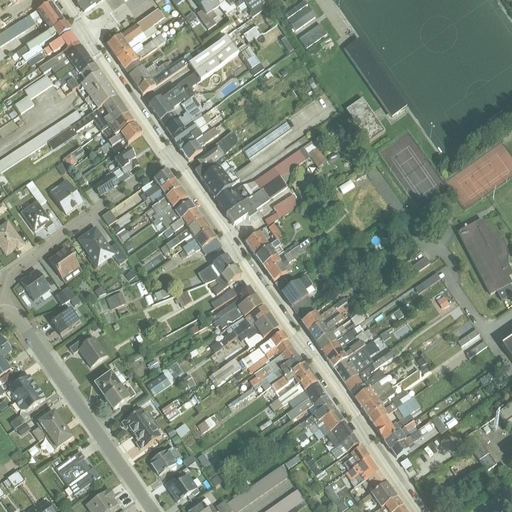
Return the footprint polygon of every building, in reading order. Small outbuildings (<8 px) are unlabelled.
[(84,0),(78,4),(84,13),(101,2),(102,1),(103,0),(84,0)] [(219,8),(213,0),(194,0),(202,11),(197,14),(208,31),(216,25),(214,21),(218,18),(214,12),(219,8)] [(213,0),(219,8),(226,17),(236,10),(237,11),(245,5),(241,0),(213,0)] [(241,0),(245,5),(250,14),(249,15),(252,20),(266,10),(264,7),(263,6),(258,0),(241,0)] [(30,16),(35,23),(41,19),(51,31),(64,23),(50,3),(30,16)] [(304,3),(284,17),(287,21),(307,7),(304,3)] [(308,8),(288,22),(296,33),(316,19),(308,8)] [(131,50),(141,44),(158,32),(154,26),(164,18),(158,10),(137,25),(132,28),(125,33),(123,34),(107,46),(117,60),(131,50)] [(192,13),(186,18),(190,24),(197,19),(192,13)] [(0,47),(36,25),(35,23),(30,16),(0,34),(0,47)] [(271,19),(267,22),(272,29),(277,27),(271,19)] [(64,23),(51,31),(12,56),(15,62),(23,57),(26,62),(27,61),(40,53),(43,51),(40,47),(54,38),(57,42),(71,33),(64,23)] [(250,24),(235,32),(237,35),(252,28),(250,24)] [(320,27),(299,41),(306,51),(327,37),(320,27)] [(257,28),(244,37),(249,44),(263,35),(257,28)] [(71,33),(57,42),(45,50),(45,51),(47,55),(52,52),(53,54),(59,50),(62,54),(78,43),(71,33)] [(131,50),(117,60),(125,71),(138,62),(166,43),(160,35),(143,48),(141,44),(131,50)] [(194,61),(189,64),(195,73),(200,82),(247,49),(244,46),(236,51),(227,38),(194,61)] [(285,39),(281,42),(285,48),(289,54),(294,51),(285,39)] [(359,39),(343,51),(391,120),(407,108),(359,39)] [(78,43),(62,54),(39,69),(42,73),(43,75),(50,70),(52,69),(58,64),(64,61),(82,48),(78,43)] [(58,64),(52,69),(56,75),(64,69),(86,54),(82,48),(64,61),(58,64)] [(249,50),(239,57),(249,72),(260,65),(249,50)] [(40,53),(27,61),(31,67),(44,59),(40,53)] [(174,64),(138,90),(143,96),(189,64),(194,61),(189,53),(184,57),(174,64)] [(64,69),(56,75),(58,79),(60,81),(90,60),(86,54),(64,69)] [(90,60),(60,81),(63,86),(67,84),(94,66),(90,60)] [(138,62),(125,71),(138,90),(174,64),(171,60),(166,64),(166,63),(159,68),(158,69),(155,64),(145,71),(138,62)] [(94,66),(67,84),(73,92),(77,89),(99,74),(94,66)] [(260,67),(250,74),(254,79),(264,72),(260,67)] [(311,79),(306,71),(284,86),(289,93),(311,79)] [(200,82),(195,73),(188,78),(149,105),(160,122),(194,99),(196,98),(195,97),(192,92),(194,90),(192,87),(200,82)] [(99,74),(77,89),(81,94),(94,113),(117,98),(103,79),(99,74)] [(26,98),(15,105),(21,114),(35,105),(31,100),(53,85),(47,76),(25,91),(27,94),(28,96),(26,98)] [(313,78),(308,82),(311,86),(310,87),(313,91),(319,87),(313,78)] [(280,85),(267,95),(273,103),(286,93),(280,85)] [(83,120),(72,127),(75,131),(87,124),(88,126),(94,121),(102,133),(115,124),(128,115),(117,98),(94,113),(87,117),(83,120)] [(194,99),(160,122),(172,138),(202,117),(196,109),(200,107),(194,99)] [(362,100),(346,112),(369,145),(385,133),(362,100)] [(83,120),(79,115),(77,111),(0,161),(0,173),(72,127),(83,120)] [(202,117),(207,124),(209,122),(211,120),(207,114),(202,117)] [(115,124),(102,133),(106,138),(109,143),(135,125),(128,115),(115,124)] [(202,117),(172,138),(177,145),(206,125),(207,124),(202,117)] [(284,121),(242,151),(249,161),(291,131),(285,122),(284,121)] [(207,124),(206,125),(211,132),(215,129),(210,122),(209,122),(207,124)] [(135,125),(109,143),(96,152),(98,154),(102,151),(105,155),(113,149),(112,147),(118,143),(119,145),(125,140),(128,144),(142,135),(135,125)] [(206,125),(177,145),(181,152),(211,132),(206,125)] [(211,132),(181,152),(188,162),(202,152),(200,148),(218,135),(215,129),(211,132)] [(222,166),(226,163),(227,162),(224,157),(236,148),(237,147),(237,145),(238,143),(237,141),(233,134),(213,147),(214,149),(197,161),(202,167),(195,172),(197,175),(201,180),(222,166)] [(299,152),(306,161),(311,158),(309,155),(317,150),(312,143),(299,152)] [(81,147),(63,159),(69,168),(77,163),(75,159),(84,153),(81,148),(81,147)] [(309,155),(311,158),(318,169),(327,163),(317,150),(309,155)] [(119,167),(110,173),(106,176),(107,178),(94,187),(101,196),(118,185),(118,186),(129,178),(126,174),(139,165),(129,151),(114,161),(119,167)] [(274,169),(281,179),(298,166),(306,161),(299,152),(292,157),(274,169)] [(119,167),(114,161),(106,167),(110,173),(119,167)] [(62,162),(56,167),(62,175),(68,171),(62,162)] [(222,166),(201,180),(210,193),(215,200),(227,191),(233,188),(239,183),(235,177),(226,163),(222,166)] [(265,189),(226,216),(234,227),(247,218),(249,221),(254,218),(256,215),(256,211),(288,189),(284,184),(302,172),(298,166),(281,179),(272,185),(265,189)] [(227,191),(215,200),(218,205),(226,216),(265,189),(272,185),(281,179),(274,169),(259,180),(254,183),(243,187),(236,193),(233,188),(227,191)] [(145,201),(174,181),(167,171),(166,172),(154,180),(157,185),(152,188),(149,184),(142,189),(145,194),(141,196),(145,202),(145,201)] [(66,180),(49,192),(66,215),(83,203),(66,180)] [(174,181),(145,201),(148,205),(152,202),(153,203),(164,195),(167,199),(180,189),(174,181)] [(351,181),(339,188),(344,196),(355,188),(351,181)] [(37,202),(20,214),(35,233),(45,225),(48,229),(53,224),(40,206),(46,201),(32,182),(26,186),(37,202)] [(180,189),(167,199),(146,213),(150,219),(153,217),(156,221),(187,199),(180,189)] [(277,214),(265,221),(268,227),(301,207),(294,196),(273,209),(277,214)] [(187,199),(156,221),(153,223),(156,227),(162,223),(167,231),(195,210),(187,199)] [(195,210),(167,231),(164,232),(165,234),(164,235),(167,239),(175,233),(174,233),(186,225),(189,229),(202,220),(195,210)] [(110,211),(102,217),(109,227),(117,221),(110,211)] [(202,220),(189,229),(161,249),(165,254),(170,251),(185,240),(188,245),(209,231),(202,220)] [(0,247),(6,257),(15,251),(14,249),(16,248),(18,251),(26,246),(8,221),(0,227),(0,247)] [(483,221),(458,234),(490,296),(496,293),(501,302),(511,296),(511,289),(510,286),(511,285),(511,284),(509,278),(511,276),(511,272),(507,264),(507,262),(507,261),(508,259),(508,258),(507,256),(507,255),(507,253),(507,252),(507,250),(506,249),(506,247),(505,246),(505,244),(504,243),(503,242),(502,240),(502,239),(501,238),(500,236),(499,235),(496,233),(493,230),(491,228),(485,226),(483,221)] [(273,236),(279,232),(274,226),(269,230),(273,236)] [(96,227),(78,240),(98,269),(114,257),(120,265),(128,260),(116,244),(111,248),(96,227)] [(124,229),(116,235),(122,245),(131,239),(124,229)] [(209,231),(188,245),(183,249),(184,251),(180,254),(177,256),(180,261),(182,260),(188,257),(188,258),(201,249),(205,256),(222,249),(216,241),(215,240),(209,231)] [(251,251),(269,239),(265,231),(260,234),(245,244),(251,251)] [(278,243),(283,240),(284,239),(279,232),(273,236),(278,243)] [(143,241),(146,247),(155,243),(152,237),(143,241)] [(269,239),(251,251),(256,259),(274,246),(269,239)] [(274,246),(256,259),(262,268),(283,254),(280,248),(285,244),(283,240),(278,243),(274,246)] [(283,254),(262,268),(267,275),(311,244),(308,241),(300,247),(298,243),(283,254)] [(311,244),(267,275),(273,284),(292,271),(288,265),(313,248),(311,244)] [(66,248),(49,261),(62,280),(63,280),(66,284),(83,273),(79,268),(80,268),(66,248)] [(234,269),(235,268),(234,267),(227,256),(197,275),(204,285),(216,280),(234,269)] [(425,259),(412,268),(416,275),(430,265),(425,259)] [(234,269),(216,280),(219,285),(212,290),(217,296),(236,283),(235,282),(241,277),(235,268),(234,269)] [(27,277),(20,282),(34,302),(51,290),(36,270),(30,275),(31,277),(28,279),(27,277)] [(131,271),(125,276),(130,281),(136,276),(131,271)] [(422,286),(417,289),(421,294),(425,291),(440,280),(436,274),(421,285),(422,286)] [(290,289),(281,295),(286,302),(287,302),(302,323),(312,316),(316,314),(310,306),(312,304),(311,303),(307,298),(308,298),(305,293),(313,287),(306,278),(290,289)] [(281,295),(290,289),(284,279),(274,285),(281,295)] [(143,281),(136,284),(140,295),(148,293),(143,281)] [(21,286),(15,290),(19,295),(25,291),(21,286)] [(61,292),(68,302),(75,297),(68,287),(61,292)] [(101,287),(94,292),(98,298),(106,294),(104,291),(101,287)] [(167,289),(155,293),(158,300),(169,295),(167,289)] [(215,322),(255,297),(249,289),(238,297),(239,299),(236,301),(237,302),(213,318),(215,322)] [(232,291),(212,304),(215,310),(236,298),(232,291)] [(68,302),(61,292),(55,296),(62,306),(68,302)] [(178,300),(175,301),(177,304),(180,303),(182,308),(192,302),(187,292),(177,296),(178,300)] [(122,293),(107,299),(111,310),(127,304),(122,293)] [(244,318),(262,307),(255,297),(215,322),(213,324),(216,329),(220,326),(222,330),(226,328),(227,323),(233,324),(243,317),(244,318)] [(312,316),(302,323),(301,324),(308,334),(337,313),(336,312),(347,304),(351,301),(349,298),(333,308),(330,304),(316,314),(312,316)] [(444,298),(437,303),(443,311),(450,307),(444,298)] [(337,313),(308,334),(316,345),(331,335),(336,331),(334,328),(342,321),(339,316),(350,309),(347,304),(336,312),(337,313)] [(377,306),(368,312),(371,317),(380,311),(377,306)] [(262,307),(244,318),(230,328),(233,331),(224,338),(225,339),(219,343),(218,341),(210,347),(215,353),(224,347),(238,337),(269,317),(262,307)] [(71,309),(51,323),(60,336),(80,322),(71,309)] [(394,310),(389,313),(394,320),(399,317),(394,310)] [(336,331),(331,335),(337,343),(344,338),(357,329),(356,328),(365,321),(362,317),(366,314),(364,312),(351,321),(354,325),(345,332),(342,327),(336,331)] [(269,317),(238,337),(242,343),(244,342),(250,349),(279,330),(269,317)] [(383,332),(385,334),(390,330),(395,336),(405,327),(398,319),(383,332)] [(98,321),(90,327),(95,333),(101,328),(100,328),(101,327),(98,321)] [(196,326),(190,329),(193,334),(199,331),(196,326)] [(337,343),(322,353),(327,360),(346,346),(355,340),(364,334),(360,327),(357,329),(344,338),(337,343)] [(333,370),(366,347),(364,344),(373,338),(368,331),(355,340),(359,345),(349,351),(346,346),(327,360),(333,370)] [(476,331),(458,344),(461,349),(479,336),(476,332),(476,331)] [(421,354),(435,367),(454,346),(441,333),(421,354)] [(276,350),(287,342),(286,341),(282,335),(271,342),(241,362),(239,364),(243,371),(244,372),(247,370),(258,362),(276,350)] [(331,335),(316,345),(322,353),(337,343),(331,335)] [(81,341),(69,349),(73,355),(79,351),(91,368),(108,357),(95,337),(83,344),(81,341)] [(0,376),(10,370),(2,357),(7,354),(11,350),(9,347),(3,338),(0,340),(0,376)] [(511,338),(501,347),(511,362),(511,338)] [(276,350),(258,362),(262,368),(266,365),(267,367),(271,364),(270,364),(269,362),(269,363),(268,361),(278,354),(281,358),(292,349),(287,342),(276,350)] [(366,347),(333,370),(345,386),(374,366),(369,358),(379,351),(373,342),(372,343),(366,347)] [(484,343),(466,355),(469,360),(487,348),(484,343)] [(271,364),(267,367),(254,376),(256,379),(250,383),(253,387),(298,358),(292,349),(281,358),(271,364)] [(196,350),(189,354),(192,359),(199,354),(196,350)] [(139,353),(132,357),(134,362),(142,357),(139,353)] [(374,366),(345,386),(351,394),(373,378),(371,375),(396,358),(392,353),(374,366)] [(298,358),(253,387),(255,391),(262,387),(265,392),(272,388),(304,366),(303,365),(298,358)] [(150,364),(148,365),(152,372),(153,371),(153,370),(160,367),(156,360),(149,364),(150,364)] [(235,360),(209,378),(216,388),(218,386),(218,388),(225,383),(225,382),(242,370),(235,360)] [(422,369),(425,367),(426,366),(427,366),(422,360),(418,363),(422,369)] [(164,374),(147,386),(154,397),(176,382),(174,380),(178,377),(177,377),(183,373),(176,363),(163,372),(164,374)] [(304,366),(272,388),(276,394),(276,395),(293,383),(297,388),(312,377),(304,366)] [(425,367),(422,369),(420,370),(424,376),(429,372),(425,367)] [(0,386),(0,387),(15,376),(11,371),(0,379),(0,386)] [(130,371),(125,374),(129,380),(134,377),(130,371)] [(104,398),(122,386),(127,383),(121,375),(116,379),(112,373),(95,385),(104,398)] [(373,378),(351,394),(355,401),(386,379),(382,373),(373,378)] [(190,375),(183,379),(190,389),(196,385),(190,375)] [(15,403),(37,387),(29,376),(9,390),(14,397),(12,398),(15,403)] [(312,377),(297,388),(280,400),(275,404),(270,407),(274,414),(285,407),(304,393),(317,384),(312,377)] [(386,379),(355,401),(362,411),(392,390),(393,389),(389,384),(391,383),(392,381),(392,380),(392,379),(391,378),(389,377),(386,379)] [(317,384),(304,393),(309,400),(321,391),(317,384)] [(122,386),(104,398),(113,411),(119,407),(126,402),(135,396),(130,388),(125,391),(122,386)] [(37,387),(15,403),(20,411),(26,412),(45,399),(37,387)] [(252,390),(228,407),(230,410),(241,403),(254,393),(252,390)] [(392,390),(362,411),(368,419),(384,408),(382,405),(383,404),(384,405),(388,403),(388,401),(388,400),(390,403),(396,399),(393,396),(396,395),(392,390)] [(321,391),(309,400),(289,414),(286,416),(291,422),(308,410),(326,398),(321,391)] [(394,413),(412,401),(406,392),(396,399),(390,403),(388,405),(390,408),(385,411),(384,408),(368,419),(373,427),(385,419),(394,413)] [(143,401),(136,405),(139,409),(151,401),(148,397),(143,401)] [(185,404),(178,409),(182,415),(184,413),(200,402),(197,397),(186,405),(185,404)] [(326,398),(308,410),(309,411),(313,417),(287,435),(291,441),(293,440),(294,439),(297,437),(304,432),(336,412),(326,398)] [(412,401),(394,413),(395,414),(394,415),(400,423),(395,427),(392,429),(385,419),(373,427),(381,437),(385,443),(414,423),(410,417),(421,409),(414,399),(412,401)] [(511,422),(511,407),(511,408),(506,400),(496,407),(496,408),(491,411),(496,418),(498,417),(504,427),(511,422)] [(173,403),(162,411),(170,422),(181,415),(173,403)] [(199,405),(194,408),(199,414),(203,411),(199,405)] [(134,436),(155,421),(149,412),(146,414),(143,410),(122,424),(126,430),(129,428),(134,436)] [(45,438),(63,425),(54,412),(36,425),(39,428),(33,432),(39,443),(45,438)] [(336,412),(304,432),(308,439),(313,437),(312,436),(313,435),(319,442),(327,436),(344,424),(336,412)] [(20,416),(11,423),(16,430),(19,427),(25,423),(20,416)] [(212,417),(198,426),(203,434),(217,425),(212,417)] [(438,419),(432,423),(441,437),(444,435),(447,432),(438,419)] [(257,431),(268,425),(265,420),(254,426),(257,431)] [(414,423),(385,443),(391,452),(411,438),(408,433),(416,428),(415,427),(422,423),(419,420),(414,423)] [(155,421),(134,436),(139,443),(137,445),(141,450),(161,436),(158,432),(161,430),(155,421)] [(26,423),(17,430),(21,437),(31,430),(26,423)] [(185,424),(175,431),(180,439),(190,432),(185,424)] [(344,424),(327,436),(336,449),(353,437),(345,425),(344,424)] [(496,424),(491,427),(495,433),(500,430),(496,424)] [(63,425),(45,438),(50,444),(46,447),(46,450),(48,453),(51,454),(73,438),(63,425)] [(411,438),(391,452),(396,460),(409,451),(408,449),(414,444),(423,438),(422,437),(433,430),(429,425),(411,438)] [(171,428),(166,431),(171,439),(176,435),(174,432),(171,428)] [(10,441),(16,437),(11,429),(5,433),(10,441)] [(474,434),(464,440),(487,473),(497,466),(474,434)] [(297,437),(294,439),(298,445),(300,442),(302,444),(308,439),(304,435),(298,439),(297,437)] [(177,437),(172,440),(176,446),(181,442),(177,437)] [(353,437),(336,449),(331,453),(336,460),(346,453),(347,454),(359,446),(353,437)] [(35,446),(28,451),(33,457),(39,452),(35,446)] [(173,448),(150,464),(159,477),(170,469),(171,471),(176,467),(176,466),(177,465),(175,462),(180,458),(173,448)] [(349,473),(369,459),(361,449),(351,456),(353,460),(350,462),(350,461),(344,466),(349,473)] [(426,451),(416,458),(420,463),(429,456),(426,451)] [(17,452),(9,455),(13,465),(21,461),(17,452)] [(58,459),(52,464),(75,496),(100,478),(94,469),(91,471),(84,461),(85,459),(80,453),(70,460),(69,459),(68,460),(68,461),(63,465),(58,459)] [(204,454),(198,458),(203,464),(204,466),(201,469),(203,473),(207,471),(207,470),(212,466),(204,454)] [(191,457),(182,463),(185,468),(194,461),(191,457)] [(296,458),(285,465),(289,470),(300,463),(296,458)] [(369,459),(349,473),(346,475),(351,482),(355,479),(360,486),(362,485),(378,473),(369,459)] [(407,461),(401,465),(405,471),(410,467),(407,461)] [(214,466),(207,472),(211,477),(218,472),(219,472),(214,466)] [(316,478),(321,475),(314,466),(309,468),(316,478)] [(226,506),(230,511),(239,511),(289,478),(282,467),(244,494),(226,506)] [(511,477),(505,467),(499,471),(509,485),(511,482),(511,477)] [(12,476),(19,485),(24,482),(18,472),(12,476)] [(321,475),(316,478),(319,482),(326,477),(327,475),(325,472),(321,475)] [(378,473),(362,485),(369,497),(387,485),(378,473)] [(184,479),(177,484),(168,490),(177,503),(193,493),(195,495),(199,492),(197,490),(198,489),(198,488),(202,485),(198,479),(193,482),(189,475),(184,479)] [(19,485),(12,476),(8,479),(15,488),(19,485)] [(218,476),(211,481),(216,488),(223,482),(218,476)] [(387,485),(369,497),(361,502),(364,506),(371,500),(375,506),(377,505),(380,510),(381,509),(382,510),(397,500),(387,485)] [(330,487),(324,490),(334,504),(339,500),(330,487)] [(110,491),(86,507),(89,511),(107,511),(117,506),(112,498),(114,497),(110,491)] [(291,511),(296,509),(306,502),(297,492),(268,511),(291,511)] [(203,505),(192,511),(215,511),(207,499),(202,503),(203,505)] [(397,500),(382,510),(378,511),(397,511),(403,508),(397,500)] [(36,509),(38,511),(53,511),(46,502),(36,509)] [(230,511),(226,506),(224,502),(216,508),(218,511),(230,511)] [(306,502),(296,509),(298,511),(308,506),(306,502)]
